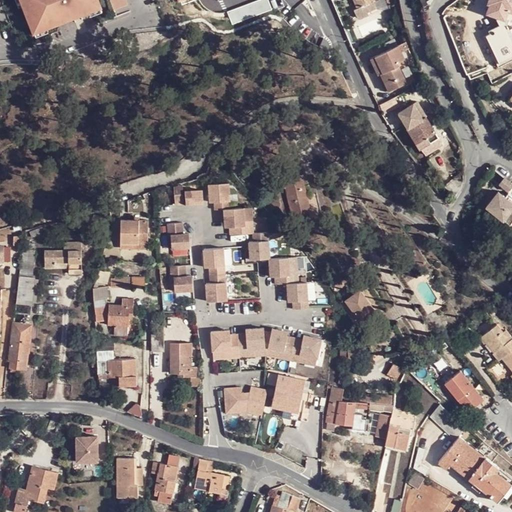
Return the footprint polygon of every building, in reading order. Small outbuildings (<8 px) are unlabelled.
[(24,0),(26,5),(37,32),(49,28),(65,22),(62,16),(74,12),(75,15),(82,12),(83,15),(91,11),(103,7),(100,0),(24,0)] [(128,5),(126,0),(110,0),(114,11),(128,5)] [(378,11),(374,0),(355,6),(359,16),(378,11)] [(511,0),(489,0),(487,4),(490,6),(485,15),(500,22),(504,13),(511,16),(511,0)] [(105,12),(103,7),(91,11),(93,16),(105,12)] [(62,16),(65,22),(83,15),(82,12),(75,15),(74,12),(62,16)] [(49,28),(37,32),(39,37),(51,32),(49,28)] [(480,71),(502,63),(496,49),(475,57),(480,71)] [(394,101),(412,95),(403,75),(410,71),(401,56),(377,67),(394,101)] [(374,68),(391,102),(394,101),(377,67),(374,68)] [(420,104),(399,117),(407,132),(413,139),(424,152),(443,140),(420,104)] [(424,153),(429,158),(447,146),(443,140),(424,152),(424,153)] [(301,177),(284,181),(293,222),(302,220),(300,213),(309,211),(306,196),(301,177)] [(225,209),(231,209),(229,182),(210,183),(211,202),(215,201),(216,209),(225,209)] [(484,183),(481,186),(489,191),(491,187),(484,183)] [(489,191),(481,186),(477,193),(485,198),(489,191)] [(183,188),(174,189),(175,204),(184,203),(183,188)] [(203,189),(185,190),(186,203),(203,202),(203,189)] [(316,193),(306,196),(309,211),(300,213),(302,220),(303,223),(322,219),(316,193)] [(511,201),(511,203),(504,197),(493,212),(511,227),(511,201)] [(252,207),(244,208),(245,220),(253,219),(252,207)] [(231,235),(254,233),(253,219),(245,220),(244,208),(231,209),(225,209),(226,227),(230,227),(231,235)] [(121,219),(121,242),(148,243),(149,219),(121,219)] [(183,223),(169,223),(169,235),(172,235),(173,248),(191,247),(190,234),(183,234),(183,223)] [(41,225),(29,228),(32,237),(43,233),(41,225)] [(251,260),(270,258),(268,232),(254,234),(254,241),(250,242),(251,260)] [(45,267),(55,266),(55,261),(69,260),(69,266),(69,267),(82,267),(81,238),(64,239),(64,248),(45,249),(45,267)] [(226,274),(224,247),(205,249),(205,267),(211,267),(211,275),(226,274)] [(22,248),(15,305),(30,305),(33,277),(31,277),(34,250),(22,248)] [(276,284),(299,283),(298,268),(290,269),(289,257),(270,258),(271,277),(275,276),(276,284)] [(297,257),(289,257),(290,269),(298,268),(297,257)] [(186,267),(172,267),(172,278),(174,278),(175,291),(193,291),(193,278),(186,278),(186,267)] [(228,300),(226,274),(211,275),(211,282),(207,283),(208,302),(228,300)] [(132,276),(96,276),(95,280),(107,280),(106,283),(115,283),(115,287),(132,287),(132,286),(132,276)] [(143,276),(132,276),(132,286),(143,286),(143,276)] [(294,310),(309,309),(307,282),(299,283),(287,284),(289,302),(293,302),(294,310)] [(91,296),(92,298),(92,299),(94,320),(107,320),(108,315),(106,315),(104,297),(103,286),(92,287),(91,289),(91,296)] [(349,315),(354,322),(372,309),(358,289),(340,303),(349,315)] [(108,315),(107,320),(107,324),(127,326),(128,315),(132,315),(134,299),(122,298),(121,305),(109,304),(108,315)] [(31,325),(23,323),(12,322),(7,360),(9,360),(9,367),(25,369),(31,325)] [(492,354),(497,360),(500,357),(511,347),(511,338),(505,329),(502,331),(496,324),(483,334),(496,351),(493,353),(492,354)] [(246,332),(238,333),(240,356),(255,355),(254,347),(265,346),(263,327),(246,328),(246,332)] [(288,332),(272,328),(267,347),(278,349),(276,357),(290,360),(294,338),(287,336),(288,332)] [(229,330),(211,331),(213,351),(225,349),(226,357),(240,356),(238,333),(230,334),(229,330)] [(150,342),(150,343),(150,352),(163,352),(163,334),(151,335),(150,342)] [(480,336),(493,353),(496,351),(483,334),(480,336)] [(303,339),(295,337),(294,338),(290,360),(304,363),(306,355),(317,358),(321,338),(303,335),(303,339)] [(169,342),(170,360),(171,373),(182,373),(182,376),(190,376),(196,376),(196,365),(190,366),(189,342),(169,342)] [(347,347),(346,359),(357,362),(359,348),(347,347)] [(511,347),(500,357),(511,372),(511,347)] [(107,351),(94,350),(96,372),(107,372),(107,359),(107,351)] [(135,358),(107,359),(107,372),(107,377),(117,376),(117,386),(136,385),(135,358)] [(401,367),(393,363),(387,374),(396,379),(401,367)] [(469,389),(472,386),(459,369),(443,382),(466,411),(479,401),(469,389)] [(305,379),(279,373),(271,405),(284,408),(298,412),(305,379)] [(196,376),(190,376),(190,386),(200,385),(200,376),(196,376)] [(341,396),(343,385),(334,384),(327,419),(351,422),(351,425),(363,427),(364,416),(362,415),(364,406),(354,405),(355,398),(341,396)] [(249,402),(265,405),(269,389),(252,385),(251,391),(244,392),(243,388),(235,389),(235,386),(226,387),(227,411),(248,410),(249,402)] [(482,398),(472,386),(469,389),(479,401),(482,398)] [(360,391),(360,398),(367,399),(368,399),(383,401),(395,403),(395,394),(360,391)] [(354,405),(364,406),(366,407),(367,399),(360,398),(355,398),(354,405)] [(383,401),(368,399),(368,407),(382,408),(383,401)] [(265,405),(249,402),(248,410),(263,413),(265,405)] [(430,416),(455,439),(459,435),(465,428),(440,404),(430,416)] [(298,412),(284,408),(282,416),(300,420),(301,412),(298,412)] [(404,422),(390,414),(389,417),(385,437),(406,442),(409,432),(402,431),(404,422)] [(385,437),(389,417),(378,415),(374,438),(384,440),(385,437)] [(511,477),(459,435),(455,439),(437,462),(446,468),(448,464),(497,501),(511,481),(511,477)] [(75,437),(76,462),(97,461),(96,436),(75,437)] [(425,449),(418,446),(413,466),(425,473),(428,467),(421,463),(425,449)] [(133,475),(140,474),(140,466),(136,466),(135,456),(116,456),(117,495),(136,495),(137,484),(133,484),(133,475)] [(177,465),(153,461),(151,471),(157,473),(154,493),(158,494),(157,500),(169,502),(177,465)] [(194,487),(219,491),(220,491),(221,488),(226,489),(226,488),(228,476),(206,471),(207,463),(198,461),(194,487)] [(56,471),(31,466),(26,488),(18,487),(14,503),(15,503),(13,510),(18,511),(24,511),(28,499),(42,501),(46,486),(52,487),(56,471)] [(409,485),(418,489),(421,482),(413,477),(409,485)] [(220,491),(219,491),(218,498),(225,500),(228,499),(230,488),(226,488),(226,489),(221,488),(220,491)] [(288,503),(287,508),(292,509),(292,510),(295,511),(299,497),(292,495),(291,496),(288,503)] [(274,497),(272,505),(287,508),(288,503),(278,500),(278,498),(274,497)] [(394,497),(389,511),(399,511),(402,499),(394,497)]
